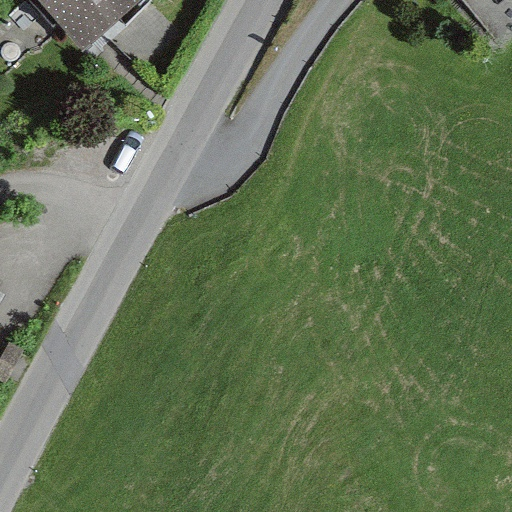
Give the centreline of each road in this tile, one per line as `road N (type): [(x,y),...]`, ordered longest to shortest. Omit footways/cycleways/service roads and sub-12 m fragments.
road 1 (tertiary): [(139,221),(0,487)]
road 2 (tertiary): [(266,0),(139,221)]
road 3 (unclassified): [(139,221),(56,191),(0,194)]
